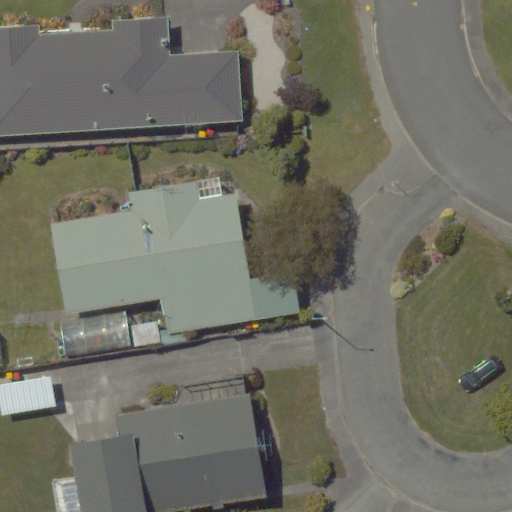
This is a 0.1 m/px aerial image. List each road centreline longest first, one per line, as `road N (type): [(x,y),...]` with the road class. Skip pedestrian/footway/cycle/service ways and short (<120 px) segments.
road 1 (residential): [(467,141),(387,219),(367,250),(368,394),(379,430),(405,465),(433,481),(511,479)]
road 2 (residential): [(423,0),(443,103),(467,141)]
